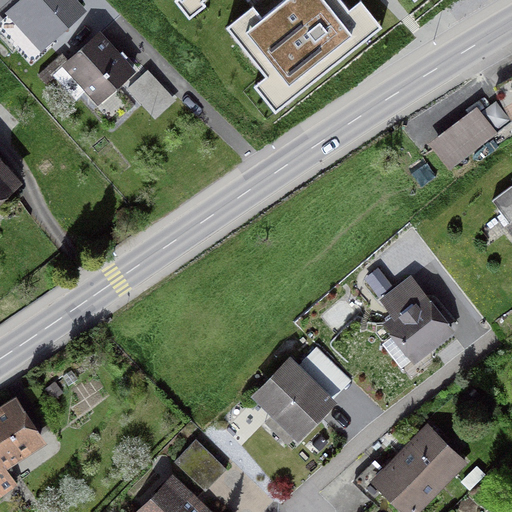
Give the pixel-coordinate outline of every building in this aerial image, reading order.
[(40,43),(84,4),(80,0),(14,0),(7,6),(40,43)] [(182,0),(189,9),(200,0),(182,0)] [(371,36),(342,0),(281,0),(236,35),(287,101),(371,36)] [(133,68),(99,32),(68,61),(101,97),(133,68)] [(477,104),(427,141),(448,169),(498,132),(477,104)] [(0,196),(17,180),(0,161),(0,196)] [(393,312),(380,321),(414,364),(456,330),(411,274),(382,298),(393,312)] [(316,345),(300,362),(335,396),(351,379),(316,345)] [(291,352),(253,391),(274,412),(265,420),(288,443),(296,434),(298,436),(337,397),(335,396),(300,362),(291,352)] [(0,497),(22,484),(10,465),(48,440),(16,392),(0,402),(0,497)] [(427,421),(372,478),(407,511),(416,511),(467,459),(427,421)] [(227,466),(197,437),(175,460),(205,488),(227,466)] [(197,511),(168,484),(140,511),(197,511)]
